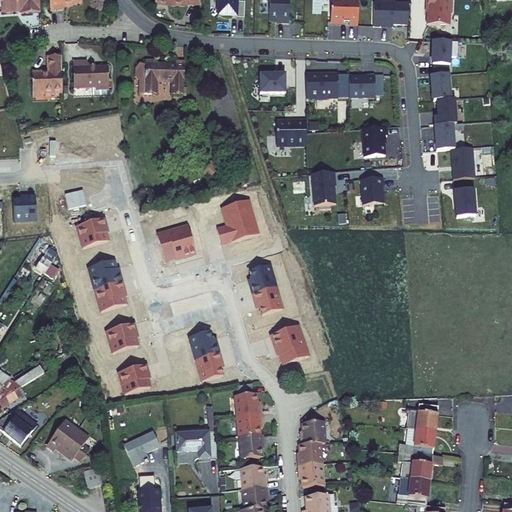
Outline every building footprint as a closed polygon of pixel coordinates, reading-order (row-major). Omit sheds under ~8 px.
[(4,0),(5,12),(25,12),(25,17),(45,16),(44,0),(4,0)] [(53,0),(54,16),(69,15),(69,12),(86,12),(86,0),(53,0)] [(155,0),(156,8),(188,10),(188,6),(203,8),(200,0),(155,0)] [(246,21),(247,5),(240,5),(239,0),(221,0),(220,20),(246,21)] [(284,26),(291,26),(292,1),(272,0),(272,23),(278,23),(278,24),(284,25),(284,26)] [(431,1),(430,11),(431,11),(431,28),(453,29),(454,18),(455,18),(456,2),(431,1)] [(353,27),(362,27),(363,3),(335,2),(334,23),(353,24),(353,27)] [(385,26),(411,28),(412,7),(378,5),(377,29),(385,29),(385,26)] [(459,45),(434,44),(434,68),(452,68),(452,60),(459,60),(459,45)] [(37,76),(37,99),(49,99),(49,96),(67,96),(67,60),(54,60),(54,76),(37,76)] [(167,97),(179,98),(180,64),(170,63),(170,68),(152,67),(152,64),(141,64),(141,66),(135,65),(131,71),(131,78),(135,83),(135,96),(152,97),(152,84),(167,84),(167,97)] [(78,65),(79,92),(102,91),(102,95),(115,94),(114,71),(94,71),(94,65),(78,65)] [(288,94),(288,76),(263,76),(263,94),(288,94)] [(341,76),(331,76),(331,77),(326,77),(326,76),(309,76),(309,99),(318,99),(318,100),(331,100),(331,99),(341,99),(341,76)] [(378,100),(378,77),(369,77),(369,79),(352,79),(352,100),(378,100)] [(453,103),(451,78),(433,79),(433,87),(434,87),(435,104),(453,103)] [(458,127),(456,102),(453,103),(439,104),(440,120),(436,120),(437,129),(440,128),(454,127),(458,127)] [(309,145),(309,123),(298,123),(298,124),(293,124),(293,122),(279,122),(279,145),(309,145)] [(456,152),(454,127),(440,128),(437,129),(438,154),(452,153),(456,152)] [(390,138),(390,130),(365,132),(367,159),(388,158),(386,138),(390,138)] [(476,181),(474,151),(456,152),(452,153),(454,182),(476,181)] [(338,188),(337,174),(314,176),(316,207),(338,206),(337,195),(336,194),(336,188),(338,188)] [(386,189),(385,181),(363,182),(365,207),(386,206),(385,190),(386,189)] [(459,219),(479,218),(477,191),(458,193),(459,219)] [(14,226),(36,225),(35,200),(28,200),(28,204),(13,205),(14,226)] [(249,220),(244,203),(222,210),(227,227),(218,230),(222,246),(258,235),(253,219),(249,220)] [(105,220),(77,227),(83,250),(110,243),(105,220)] [(196,255),(189,228),(159,236),(166,263),(196,255)] [(127,305),(114,261),(90,268),(103,312),(127,305)] [(283,310),(270,268),(249,274),(263,317),(283,310)] [(139,348),(132,326),(106,333),(113,355),(139,348)] [(309,357),(297,328),(273,338),(285,367),(309,357)] [(224,378),(211,334),(190,340),(203,384),(224,378)] [(0,365),(0,405),(20,394),(25,391),(45,378),(40,370),(19,383),(16,381),(11,383),(0,376),(0,373),(4,368),(0,365)] [(152,389),(145,367),(120,374),(126,397),(152,389)] [(239,386),(242,416),(265,414),(265,408),(261,409),(260,394),(258,394),(257,384),(239,386)] [(20,394),(24,401),(29,398),(25,391),(20,394)] [(24,401),(20,394),(0,405),(0,422),(8,418),(4,412),(24,401)] [(415,425),(423,426),(443,429),(446,403),(427,400),(426,408),(418,407),(415,425)] [(242,416),(243,437),(264,436),(263,423),(266,422),(265,414),(242,416)] [(18,416),(1,426),(28,449),(41,433),(18,416)] [(306,437),(307,445),(326,443),(332,443),(330,421),(309,423),(310,436),(306,437)] [(70,422),(52,448),(60,454),(64,448),(68,451),(67,454),(75,459),(77,457),(81,459),(90,446),(95,438),(70,422)] [(411,450),(412,450),(440,453),(443,429),(423,426),(415,425),(414,425),(411,450)] [(128,447),(138,468),(152,461),(150,454),(162,449),(155,434),(128,447)] [(176,436),(177,454),(199,453),(199,460),(211,460),(209,434),(176,436)] [(243,437),(245,459),(265,457),(264,444),(268,443),(267,436),(264,436),(243,437)] [(302,457),(303,466),(327,464),(326,443),(307,445),(305,445),(306,457),(302,457)] [(90,446),(81,459),(87,463),(96,450),(90,446)] [(409,475),(411,476),(436,479),(439,461),(449,463),(450,455),(440,453),(412,450),(409,475)] [(308,475),(309,487),(329,485),(327,464),(303,466),(304,475),(308,475)] [(246,468),(248,489),(272,487),(271,480),(268,480),(267,467),(246,468)] [(90,473),(93,488),(108,485),(104,470),(90,473)] [(403,500),(424,503),(433,504),(436,479),(411,476),(409,492),(404,492),(403,500)] [(76,484),(80,489),(90,483),(87,478),(76,484)] [(248,489),(249,510),(267,508),(270,508),(269,496),(272,495),(272,487),(248,489)] [(340,495),(334,496),(335,511),(342,511),(342,505),(340,505),(340,495)] [(307,511),(306,511),(335,511),(334,496),(312,497),(313,510),(307,511)] [(422,511),(451,511),(452,506),(433,504),(424,503),(422,511)]
